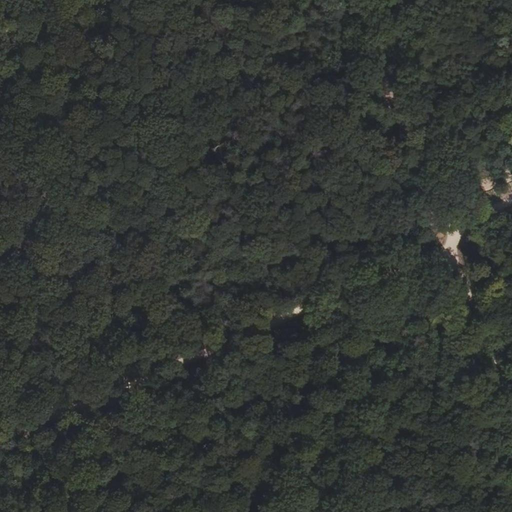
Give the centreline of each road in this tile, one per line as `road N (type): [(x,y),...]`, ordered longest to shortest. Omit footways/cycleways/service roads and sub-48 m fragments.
road 1 (track): [(455,246),(0,413)]
road 2 (track): [(511,395),(455,246)]
